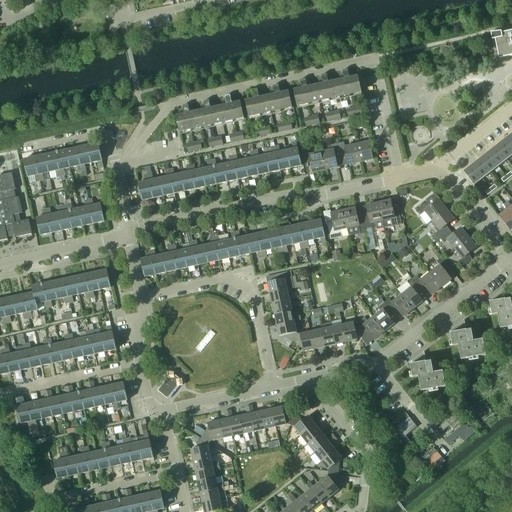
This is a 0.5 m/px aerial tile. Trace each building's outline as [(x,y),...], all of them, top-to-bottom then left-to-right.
[(511,30),(502,32),(501,31),(491,32),(493,42),(495,41),(496,44),(496,46),(497,50),(499,58),(511,55),(511,30)] [(327,78),(327,74),(321,75),(322,79),(318,80),(319,84),(311,86),(310,81),(306,82),(305,79),(300,80),(301,83),(297,84),(298,89),(293,90),(297,107),(362,92),(358,76),(354,77),(353,72),(349,73),(348,69),(343,70),(343,74),(339,75),(340,80),(333,81),(331,77),(327,78)] [(279,88),(278,85),(273,86),(274,89),(270,90),(271,95),(263,97),(262,92),(258,93),(257,89),(252,90),(253,94),(249,95),(250,100),(245,101),(249,117),(292,108),(289,91),(284,92),(283,87),(279,88)] [(231,99),(230,95),(225,96),(226,100),(222,101),(223,106),(215,107),(214,103),(210,104),(209,100),(204,101),(204,105),(200,105),(201,110),(194,112),(193,107),(189,108),(188,104),(183,106),(184,109),(179,110),(180,115),(176,116),(179,132),(244,118),(240,102),(236,103),(235,98),(231,99)] [(355,116),(362,114),(360,106),(353,108),(355,116)] [(353,108),(347,109),(348,117),(355,116),(353,108)] [(333,121),(341,119),(339,111),(331,113),(333,121)] [(333,121),(331,113),(323,114),(325,122),(333,121)] [(313,125),(320,124),(318,116),(311,117),(313,125)] [(313,125),(311,117),(304,119),(306,127),(313,125)] [(285,131),(292,129),(290,121),(284,123),(285,131)] [(364,121),(352,124),(354,129),(366,127),(364,121)] [(285,131),(284,123),(277,124),(279,132),(285,131)] [(264,136),(271,134),(269,126),(263,128),(264,136)] [(264,136),(263,128),(256,129),(258,137),(264,136)] [(237,141),(244,140),(242,132),(236,133),(237,141)] [(237,141),(236,133),(229,135),(231,143),(237,141)] [(216,146),(223,145),(221,137),(215,138),(216,146)] [(216,146),(215,138),(208,140),(210,148),(216,146)] [(511,150),(504,139),(495,146),(507,160),(511,155),(511,150)] [(195,151),(202,149),(200,141),(194,143),(195,151)] [(287,151),(290,168),(301,166),(298,148),(297,148),(296,142),(292,143),(293,149),(287,151)] [(357,145),(361,162),(373,159),(369,142),(357,145)] [(103,167),(103,165),(102,161),(102,159),(102,157),(101,157),(98,143),(87,145),(91,163),(98,162),(99,168),(103,167)] [(195,151),(194,143),(187,144),(188,152),(195,151)] [(344,143),(338,144),(341,156),(346,155),(348,165),(361,162),(357,145),(345,147),(344,143)] [(341,156),(338,144),(327,146),(328,151),(321,152),(325,170),(338,167),(335,157),(341,156)] [(77,148),(82,172),(86,171),(85,164),(91,163),(87,145),(77,148)] [(280,170),(290,168),(287,151),(280,152),(279,146),(275,147),(280,170)] [(495,146),(487,152),(499,166),(507,160),(495,146)] [(280,170),(275,147),(270,147),(272,154),(265,155),(269,173),(280,170)] [(66,150),(70,168),(76,166),(78,173),(82,172),(77,148),(66,150)] [(56,152),(61,176),(65,175),(64,169),(70,168),(66,150),(56,152)] [(259,175),(269,173),(265,155),(259,157),(258,150),(253,151),(259,175)] [(325,170),(321,152),(309,155),(308,150),(303,152),(305,164),(311,163),(313,173),(325,170)] [(251,158),(244,160),(248,177),(259,175),(253,151),(249,152),(251,158)] [(45,155),(49,172),(55,171),(57,177),(61,176),(56,152),(45,155)] [(487,152),(479,158),(490,173),(499,166),(487,152)] [(34,157),(40,181),(44,180),(43,174),(49,172),(45,155),(34,157)] [(238,180),(248,177),(244,160),(238,161),(236,155),(232,156),(238,180)] [(230,163),(223,164),(227,182),(238,180),(232,156),(228,157),(230,163)] [(40,181),(34,157),(23,159),(27,177),(34,176),(36,182),(40,181)] [(479,158),(471,165),(482,179),(490,173),(479,158)] [(216,184),(227,182),(223,164),(217,166),(215,160),(211,161),(216,184)] [(206,187),(216,184),(211,161),(207,161),(208,168),(202,169),(206,187)] [(206,187),(202,169),(195,170),(194,164),(190,165),(195,189),(206,187)] [(185,191),(195,189),(190,165),(186,166),(187,172),(181,174),(185,191)] [(471,165),(463,171),(474,185),(482,179),(471,165)] [(185,191),(181,174),(174,175),(173,169),(169,170),(174,194),(185,191)] [(163,196),(174,194),(169,170),(165,171),(166,177),(160,178),(163,196)] [(0,241),(8,239),(7,237),(15,236),(15,238),(32,234),(28,219),(21,221),(19,214),(20,213),(17,197),(16,197),(14,190),(15,189),(12,173),(0,175),(0,241)] [(163,196),(160,178),(153,180),(152,173),(148,174),(153,198),(163,196)] [(142,201),(153,198),(148,174),(144,175),(145,181),(138,183),(141,197),(141,199),(142,199),(142,201)] [(407,188),(398,190),(400,197),(408,195),(407,188)] [(426,200),(427,202),(430,206),(435,202),(430,196),(426,200)] [(92,199),(88,200),(94,224),(105,221),(101,204),(94,205),(92,199)] [(83,226),(94,224),(88,200),(84,201),(85,207),(79,208),(83,226)] [(378,203),(384,228),(402,224),(398,209),(393,210),(391,200),(378,203)] [(430,206),(427,202),(423,204),(417,209),(421,214),(425,211),(432,221),(446,209),(439,200),(435,202),(430,206)] [(368,216),(363,217),(366,229),(376,227),(377,230),(384,228),(378,203),(366,206),(368,216)] [(72,228),(83,226),(79,208),(73,210),(71,204),(67,205),(72,228)] [(62,231),(72,228),(67,205),(63,205),(64,212),(58,213),(62,231)] [(51,233),(62,231),(58,213),(51,215),(50,208),(46,209),(51,233)] [(355,208),(343,211),(347,229),(359,226),(360,231),(366,229),(363,217),(357,218),(355,208)] [(40,236),(51,233),(46,209),(42,210),(43,217),(36,218),(40,236)] [(438,240),(439,238),(449,230),(446,226),(454,219),(446,209),(432,221),(440,231),(434,235),(438,240)] [(498,216),(510,230),(511,233),(511,216),(506,209),(498,216)] [(333,224),(327,225),(331,240),(342,237),(340,230),(347,229),(343,211),(331,214),(333,224)] [(322,245),(326,244),(325,238),(325,237),(321,220),(310,222),(314,240),(320,239),(322,245)] [(307,241),(314,240),(310,222),(300,225),(305,249),(309,248),(307,241)] [(301,249),(305,249),(300,225),(289,227),(293,245),(299,243),(301,249)] [(286,246),(293,245),(289,227),(278,229),(284,253),(288,252),(286,246)] [(447,240),(454,249),(469,238),(461,228),(453,234),(449,230),(439,238),(443,243),(447,240)] [(280,254),(284,253),(278,229),(268,231),(272,249),(278,248),(280,254)] [(251,254),(247,236),(240,237),(239,231),(235,232),(240,256),(251,254)] [(272,249),(268,231),(257,234),(263,258),(267,257),(265,251),(272,249)] [(230,258),(240,256),(235,232),(231,233),(232,239),(226,241),(230,258)] [(258,259),(263,258),(257,234),(247,236),(251,254),(257,252),(258,259)] [(219,261),(230,258),(226,241),(219,242),(218,236),(214,237),(219,261)] [(208,263),(219,261),(214,237),(210,238),(211,244),(204,245),(208,263)] [(468,254),(476,248),(469,238),(454,249),(462,259),(458,262),(462,266),(472,259),(468,254)] [(198,265),(193,241),(188,242),(190,249),(183,250),(187,268),(198,265)] [(198,265),(208,263),(204,245),(198,247),(197,241),(193,241),(198,265)] [(177,270),(187,268),(183,250),(177,251),(176,245),(171,246),(177,270)] [(166,272),(177,270),(171,246),(167,247),(169,253),(162,255),(166,272)] [(404,248),(397,253),(402,259),(409,254),(404,248)] [(156,275),(166,272),(162,255),(156,256),(154,250),(150,251),(156,275)] [(144,277),(156,275),(150,251),(146,252),(148,258),(141,259),(144,274),(143,274),(144,275),(144,277)] [(331,253),(334,262),(341,261),(339,251),(331,253)] [(317,254),(310,256),(312,263),(319,261),(317,254)] [(430,273),(441,287),(451,279),(445,271),(449,268),(441,258),(437,262),(440,266),(430,273)] [(383,261),(378,264),(382,269),(387,265),(383,261)] [(110,284),(107,270),(96,272),(100,290),(111,287),(110,286),(111,285),(110,284)] [(93,291),(100,290),(96,272),(85,275),(91,298),(95,298),(93,291)] [(287,272),(272,276),(273,281),(267,283),(270,294),(287,290),(287,289),(294,288),(292,277),(289,278),(287,272)] [(425,287),(431,295),(441,287),(430,273),(420,281),(417,277),(413,280),(420,290),(425,287)] [(86,299),(91,298),(85,275),(75,277),(79,295),(85,293),(86,299)] [(401,295),(413,309),(422,302),(416,294),(420,290),(413,280),(409,276),(405,280),(407,283),(398,290),(402,295),(401,295)] [(72,296),(79,295),(75,277),(64,279),(69,303),(74,302),(72,296)] [(65,304),(69,303),(64,279),(54,282),(57,299),(64,298),(65,304)] [(51,301),(57,299),(54,282),(43,284),(48,308),(52,307),(51,301)] [(44,309),(48,308),(43,284),(32,286),(33,293),(34,293),(36,304),(37,304),(43,302),(44,309)] [(505,300),(503,289),(488,301),(490,302),(492,315),(498,314),(500,329),(511,326),(511,305),(511,299),(505,300)] [(272,304),(290,300),(287,290),(270,294),(272,304)] [(37,304),(36,304),(34,293),(33,293),(23,295),(28,319),(32,318),(31,312),(38,310),(37,304)] [(24,320),(28,319),(23,295),(13,297),(16,315),(23,313),(24,320)] [(396,309),(403,317),(413,309),(401,295),(392,303),(389,299),(384,303),(392,312),(396,309)] [(10,316),(16,315),(13,297),(2,299),(7,323),(11,322),(10,316)] [(373,318),(384,332),(394,324),(388,316),(392,312),(384,303),(381,299),(377,303),(379,307),(375,310),(378,314),(373,318)] [(272,304),(274,315),(292,311),(290,300),(272,304)] [(274,315),(277,325),(294,322),(292,311),(274,315)] [(384,332),(373,318),(368,322),(365,318),(356,325),(356,326),(363,335),(368,331),(374,339),(384,332)] [(466,331),(464,320),(449,332),(450,333),(453,346),(458,345),(461,360),(486,355),(483,340),(473,341),(471,330),(466,331)] [(293,342),(298,334),(296,333),(297,333),(294,322),(277,325),(279,336),(286,335),(286,337),(293,342)] [(320,325),(321,330),(325,347),(336,345),(332,327),(331,327),(330,323),(320,325)] [(353,323),(342,325),(346,343),(357,340),(353,323)] [(346,343),(342,325),(332,327),(336,345),(346,343)] [(105,352),(116,349),(116,348),(116,347),(116,346),(115,346),(112,332),(111,326),(106,327),(108,333),(101,334),(105,352)] [(95,354),(105,352),(101,334),(95,336),(93,329),(89,330),(95,354)] [(84,357),(95,354),(89,330),(85,331),(87,338),(80,339),(84,357)] [(325,347),(321,330),(311,332),(314,349),(325,347)] [(303,352),(314,349),(311,332),(299,334),(299,335),(298,334),(293,342),(299,346),(302,345),(303,352)] [(73,359),(84,357),(80,339),(74,340),(72,334),(68,335),(73,359)] [(63,361),(73,359),(68,335),(64,336),(65,342),(59,344),(63,361)] [(52,364),(63,361),(59,344),(52,345),(51,339),(47,340),(52,364)] [(42,366),(52,364),(47,340),(43,341),(44,347),(38,348),(42,366)] [(31,368),(42,366),(38,348),(31,350),(30,343),(26,344),(31,368)] [(20,371),(31,368),(26,344),(22,345),(23,351),(17,353),(20,371)] [(10,373),(20,371),(17,353),(10,354),(9,348),(5,349),(10,373)] [(295,351),(290,348),(285,356),(290,359),(295,351)] [(0,374),(10,373),(5,349),(1,350),(2,356),(0,356),(0,374)] [(426,363),(424,352),(409,363),(410,365),(413,378),(418,376),(421,391),(446,387),(443,371),(433,373),(431,362),(426,363)] [(180,386),(181,386),(181,379),(180,379),(174,374),(167,374),(167,376),(158,388),(158,391),(167,398),(170,398),(180,386)] [(95,407),(106,405),(102,387),(94,389),(93,381),(90,382),(95,407)] [(85,410),(95,407),(90,382),(86,382),(88,390),(81,392),(85,410)] [(123,383),(113,385),(118,409),(122,408),(120,402),(127,400),(127,398),(127,397),(123,383)] [(114,410),(118,409),(113,385),(102,387),(106,405),(112,404),(114,410)] [(63,414),(74,412),(68,386),(65,387),(67,395),(59,397),(63,414)] [(74,412),(85,410),(81,392),(73,394),(72,386),(68,386),(74,412)] [(53,417),(63,414),(59,397),(52,398),(50,390),(47,391),(53,417)] [(42,419),(53,417),(47,391),(44,392),(46,400),(38,401),(42,419)] [(36,420),(42,419),(38,401),(28,404),(33,428),(37,427),(36,420)] [(29,428),(33,428),(28,404),(17,406),(20,424),(28,422),(29,428)] [(268,410),(261,412),(265,429),(275,427),(271,409),(275,409),(274,404),(267,406),(268,410)] [(247,415),(240,416),(244,434),(254,432),(250,414),(253,413),(252,405),(245,407),(247,415)] [(451,405),(430,421),(436,428),(456,412),(451,405)] [(290,426),(293,416),(287,414),(284,415),(283,407),(275,409),(271,409),(275,427),(286,424),(290,426)] [(226,419),(219,421),(223,439),(233,436),(229,419),(232,418),(231,410),(224,411),(226,419)] [(261,412),(253,413),(250,414),(254,432),(265,429),(261,412)] [(405,413),(400,417),(397,420),(401,424),(409,418),(405,413)] [(240,416),(232,418),(229,419),(233,436),(244,434),(240,416)] [(315,425),(313,422),(308,416),(302,421),(300,419),(293,416),(290,426),(294,427),(301,436),(315,425)] [(417,427),(409,418),(401,424),(399,425),(407,435),(417,427)] [(308,445),(322,433),(317,427),(320,425),(316,420),(313,422),(315,425),(301,436),(308,445)] [(211,441),(223,439),(219,421),(208,423),(209,430),(206,430),(202,437),(210,442),(211,441)] [(398,423),(391,429),(407,449),(414,444),(407,435),(399,425),(398,423)] [(466,423),(446,439),(451,446),(472,430),(466,423)] [(115,434),(122,433),(121,425),(114,427),(115,434)] [(328,442),(330,444),(337,439),(333,434),(326,439),(322,433),(308,445),(314,453),(328,442)] [(149,440),(148,434),(143,435),(145,441),(139,443),(142,460),(153,458),(153,456),(153,454),(150,440),(149,440)] [(132,462),(142,460),(139,443),(132,444),(130,438),(127,439),(132,462)] [(121,465),(132,462),(127,439),(122,440),(124,446),(117,447),(121,465)] [(208,446),(209,444),(201,439),(196,445),(197,448),(191,449),(193,461),(211,457),(208,446)] [(111,467),(121,465),(117,447),(111,449),(109,442),(105,443),(111,467)] [(314,453),(321,461),(335,450),(330,444),(328,442),(314,453)] [(100,469),(111,467),(105,443),(101,444),(103,450),(96,452),(100,469)] [(89,472),(100,469),(96,452),(90,453),(88,447),(84,448),(89,472)] [(448,454),(442,447),(422,464),(427,470),(448,454)] [(79,474),(89,472),(84,448),(80,449),(81,455),(75,456),(79,474)] [(342,459),(335,450),(321,461),(328,470),(329,470),(328,472),(338,473),(339,465),(337,463),(342,459)] [(68,476),(79,474),(75,456),(69,458),(67,452),(63,453),(68,476)] [(57,479),(68,476),(63,453),(59,453),(60,460),(53,461),(57,479)] [(423,461),(416,453),(411,457),(418,465),(423,461)] [(195,471),(219,466),(218,462),(212,463),(211,457),(193,461),(195,471)] [(198,482),(215,478),(214,471),(220,470),(219,466),(195,471),(198,482)] [(328,476),(319,483),(330,497),(339,490),(335,485),(337,483),(338,475),(328,474),(328,476)] [(200,492),(224,487),(223,483),(217,484),(215,478),(198,482),(200,492)] [(322,504),(330,497),(319,483),(313,487),(309,482),(306,485),(322,504)] [(302,496),(313,511),(322,504),(306,485),(303,487),(307,492),(302,496)] [(200,492),(202,503),(220,499),(218,492),(225,491),(224,487),(200,492)] [(131,511),(142,511),(139,496),(132,497),(130,489),(127,490),(131,511)] [(120,511),(131,511),(127,490),(123,491),(125,499),(118,500),(120,511)] [(161,491),(150,493),(153,511),(157,511),(157,510),(164,509),(164,507),(164,506),(164,505),(161,491)] [(149,511),(153,511),(150,493),(139,496),(142,511),(148,511),(149,511)] [(109,511),(120,511),(118,500),(111,502),(109,494),(105,495),(109,511)] [(98,511),(109,511),(105,495),(102,495),(104,503),(97,505),(98,511)] [(300,511),(311,511),(313,511),(302,496),(296,501),(292,496),(289,498),(300,511)] [(87,511),(98,511),(97,505),(89,506),(88,498),(84,499),(87,511)] [(285,510),(286,511),(300,511),(289,498),(286,501),(290,506),(285,510)] [(75,511),(87,511),(84,499),(81,500),(83,508),(75,510),(75,511)] [(220,499),(202,503),(204,511),(213,511),(222,510),(228,508),(227,504),(221,505),(220,499)]
